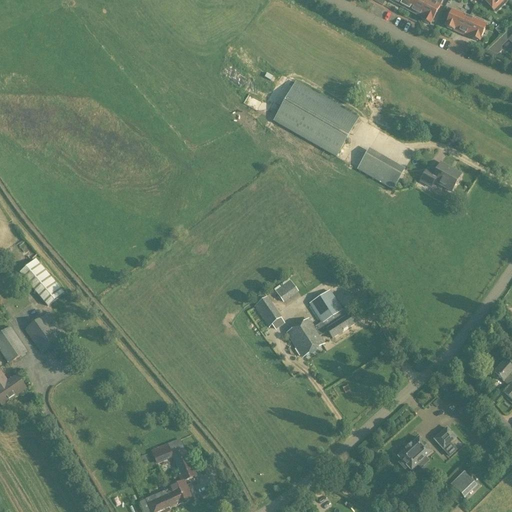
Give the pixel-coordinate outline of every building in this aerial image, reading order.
[(402,0),(399,6),(410,12),(415,0),(402,0)] [(415,0),(410,12),(420,18),(429,0),(415,0)] [(443,1),(440,0),(429,0),(420,18),(423,19),(421,21),(430,25),(443,1)] [(479,0),(481,2),(483,0),(495,13),(506,3),(503,0),(479,0)] [(454,30),(462,34),(469,19),(463,16),(464,14),(455,10),(454,12),(452,11),(445,28),(453,31),(454,30)] [(474,21),(469,19),(462,34),(471,37),(470,38),(479,42),(486,26),(483,25),(484,23),(475,19),(474,21)] [(501,52),(501,48),(497,43),(488,51),(496,56),(497,56),(501,52)] [(336,158),(358,119),(296,84),(280,112),(274,122),(336,158)] [(368,152),(357,170),(382,184),(387,187),(391,189),(393,190),(403,173),(397,169),(392,166),(374,156),(368,152)] [(435,175),(427,171),(421,182),(431,188),(434,183),(451,192),(456,184),(458,183),(460,180),(460,177),(461,175),(442,165),(441,164),(435,175)] [(65,294),(37,261),(20,275),(48,308),(65,294)] [(282,303),(293,296),(292,295),(297,291),(291,282),(286,286),(276,292),(282,303)] [(330,291),(321,297),(344,332),(356,324),(350,315),(346,308),(343,311),(330,291)] [(332,340),(344,332),(321,297),(309,305),(321,324),(313,328),(308,321),(287,334),(303,358),(324,345),(319,337),(327,332),(332,340)] [(281,319),(267,298),(254,308),(268,328),(281,319)] [(24,331),(40,354),(65,336),(49,313),(24,331)] [(0,334),(0,353),(8,366),(27,353),(10,327),(0,334)] [(503,382),(507,379),(511,384),(503,393),(511,401),(511,365),(506,361),(494,374),(493,376),(497,379),(498,378),(503,382)] [(7,383),(0,371),(0,405),(1,407),(26,390),(17,376),(7,383)] [(433,404),(437,409),(442,403),(438,399),(433,404)] [(435,440),(435,439),(434,440),(435,442),(435,441),(448,456),(449,457),(450,456),(454,452),(455,452),(456,451),(455,450),(449,444),(454,440),(455,440),(456,439),(455,438),(448,430),(447,429),(446,430),(435,440)] [(405,450),(406,450),(399,457),(399,456),(398,457),(399,459),(399,458),(402,461),(399,464),(404,470),(407,467),(410,470),(411,472),(412,471),(412,470),(431,453),(432,452),(431,451),(420,439),(419,438),(418,439),(411,446),(411,445),(405,450)] [(179,440),(151,452),(157,465),(173,459),(180,475),(193,469),(179,440)] [(464,476),(453,486),(458,491),(465,497),(476,487),(464,476)] [(148,500),(145,501),(150,511),(169,511),(170,511),(169,510),(173,508),(174,508),(178,506),(192,500),(184,482),(170,488),(170,490),(167,491),(166,492),(152,498),(148,500)]
